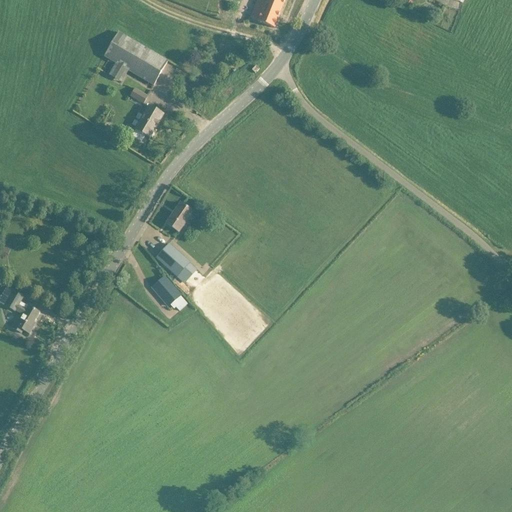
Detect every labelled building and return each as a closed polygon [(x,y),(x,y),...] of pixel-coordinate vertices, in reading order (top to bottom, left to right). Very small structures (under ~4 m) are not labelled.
[(263,0),(266,1),(258,22),(274,29),(285,0),(263,0)] [(109,75),(121,82),(128,70),(154,86),(168,62),(119,32),(104,56),(116,63),(109,75)] [(143,105),(148,97),(134,89),(130,97),(143,105)] [(141,142),(145,135),(150,138),(163,115),(149,107),(132,136),(141,142)] [(194,213),(189,210),(181,204),(167,224),(179,233),(194,213)] [(157,258),(178,277),(184,283),(197,270),(190,264),(169,245),(157,258)] [(4,247),(0,254),(0,255),(5,259),(10,250),(4,247)] [(152,288),(159,295),(167,305),(169,303),(178,313),(188,305),(179,295),(164,278),(152,288)] [(40,313),(31,308),(29,307),(27,310),(19,305),(24,297),(7,287),(0,299),(0,302),(15,312),(16,311),(21,314),(12,329),(21,334),(23,331),(30,335),(34,327),(32,326),(40,313)]
